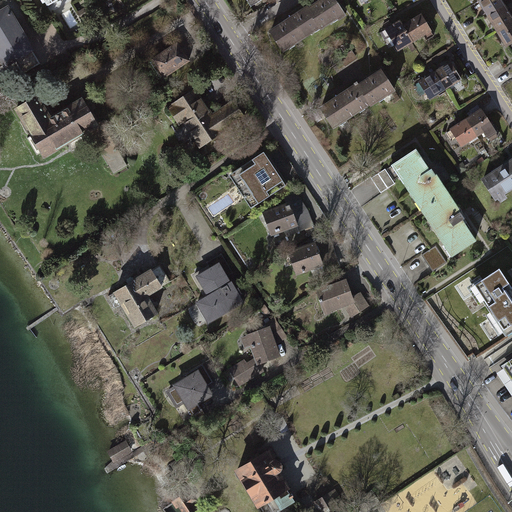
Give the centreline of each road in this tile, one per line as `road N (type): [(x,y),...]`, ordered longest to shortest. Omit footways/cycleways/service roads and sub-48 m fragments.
road 1 (primary): [(511,459),(228,35)]
road 2 (unknown): [(274,127),(185,187),(214,260)]
road 3 (residential): [(439,0),(511,117)]
